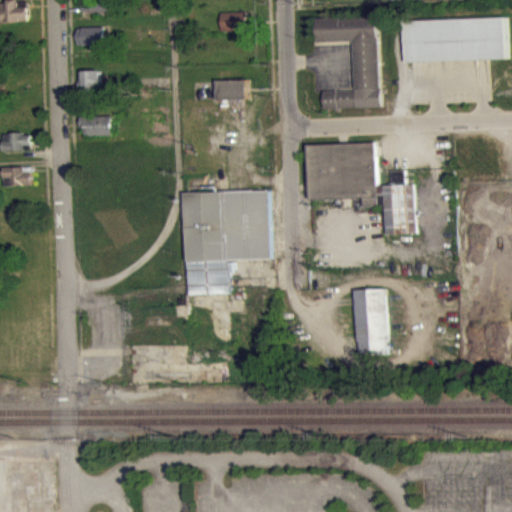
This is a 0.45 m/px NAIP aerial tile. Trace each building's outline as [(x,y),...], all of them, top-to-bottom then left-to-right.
[(22,15),(22,8),(1,9),(1,21),(0,21),(0,29),(33,29),(32,15),(22,15)] [(249,38),(249,19),(222,20),(223,39),(249,38)] [(383,115),(381,23),(319,25),(320,49),(356,48),(357,97),(325,98),(326,116),(383,115)] [(408,28),(409,70),(511,66),(509,25),(408,28)] [(107,34),(78,35),(79,53),(108,52),(107,34)] [(85,78),(86,99),(104,99),(104,78),(85,78)] [(219,106),(250,107),(250,88),(219,88),(219,106)] [(115,123),(81,124),(82,135),(87,135),(87,143),(115,143),(115,123)] [(26,158),(26,153),(33,153),(33,141),(4,141),(4,158),(26,158)] [(312,207),(365,206),(365,214),(387,213),(388,242),(418,241),(416,191),(410,191),(409,178),(392,178),(393,193),(380,193),(379,150),(310,152),(312,207)] [(35,193),(34,174),(5,175),(6,194),(35,193)] [(231,302),(230,267),(274,266),(272,198),(187,200),(189,302),(231,302)] [(355,297),(356,363),(387,362),(385,296),(355,297)] [(55,511),(54,456),(0,457),(0,511),(55,511)]
